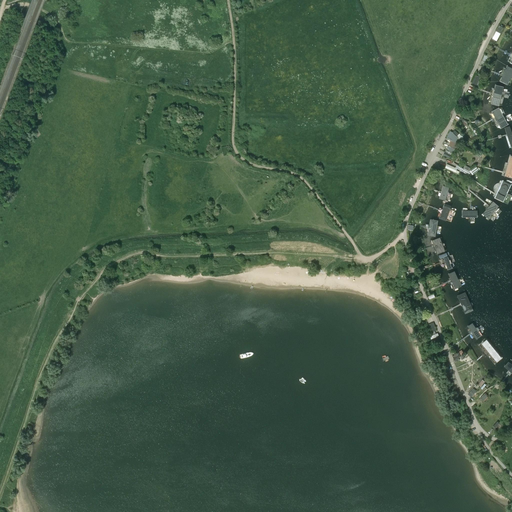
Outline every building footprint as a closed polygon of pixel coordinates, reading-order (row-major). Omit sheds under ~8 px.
[(482,62),(487,64),(490,57),(485,55),(482,62)] [(505,87),(511,72),(511,70),(505,67),(498,83),(505,87)] [(497,107),(502,89),(494,86),(488,105),(497,107)] [(490,113),(500,130),(509,125),(499,108),(490,113)] [(461,118),(458,122),(465,127),(468,122),(461,118)] [(451,141),(455,143),(458,138),(457,137),(453,132),(450,131),(446,139),(451,141)] [(457,150),(460,145),(451,141),(448,146),(457,150)] [(452,152),(446,149),(443,155),(449,158),(452,152)] [(511,157),(510,157),(503,177),(511,179),(511,157)] [(457,169),(448,165),(447,169),(456,173),(457,173),(458,171),(457,170),(457,169)] [(469,171),(463,168),(462,171),(463,171),(462,172),(469,175),(470,173),(472,175),(479,171),(476,167),(469,171),(470,172),(469,171)] [(511,186),(501,181),(493,197),(504,203),(511,186)] [(448,190),(444,188),(439,201),(443,203),(448,190)] [(480,214),(488,221),(499,208),(491,201),(486,207),(480,214)] [(445,223),(449,209),(442,207),(438,221),(445,223)] [(427,237),(435,238),(437,222),(429,220),(427,237)] [(430,241),(435,255),(444,252),(439,238),(430,241)] [(452,269),(446,256),(438,260),(444,273),(452,269)] [(454,291),(462,288),(455,271),(447,275),(454,291)] [(456,296),(464,315),(472,312),(464,293),(456,296)] [(436,331),(433,323),(428,325),(431,333),(436,331)] [(472,323),(466,328),(476,341),(482,336),(472,323)] [(501,359),(486,341),(479,347),(494,365),(501,359)] [(511,370),(502,364),(499,369),(511,377),(511,370)] [(477,392),(473,389),(468,395),(471,398),(477,392)] [(488,398),(484,394),(480,399),(484,403),(488,398)]
